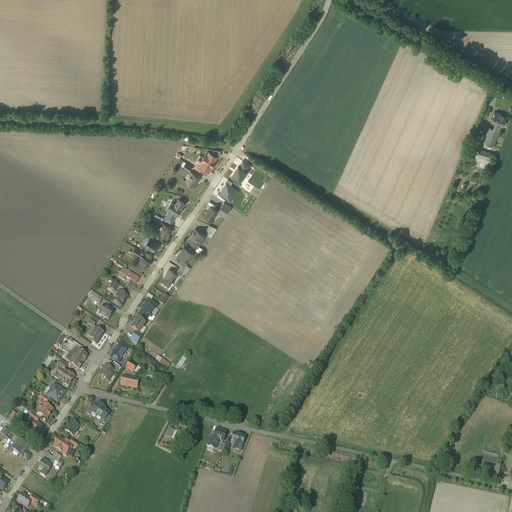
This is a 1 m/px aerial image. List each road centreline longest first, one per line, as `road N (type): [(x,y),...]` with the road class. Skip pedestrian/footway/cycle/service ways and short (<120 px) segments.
road 1 (unclassified): [(79,390),(511,488)]
road 2 (residential): [(329,0),(101,358)]
road 3 (unclassified): [(344,0),(511,97)]
road 4 (unclassified): [(101,358),(0,286)]
